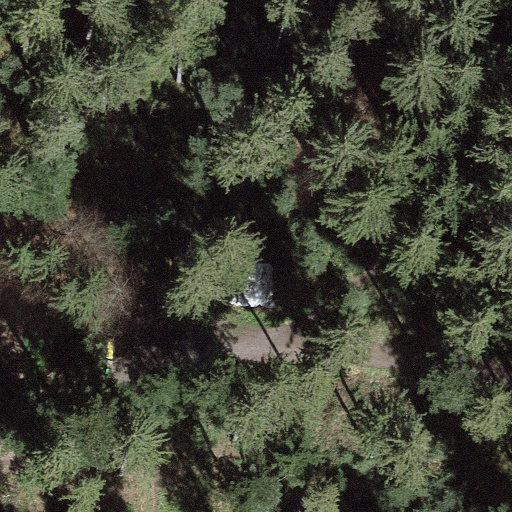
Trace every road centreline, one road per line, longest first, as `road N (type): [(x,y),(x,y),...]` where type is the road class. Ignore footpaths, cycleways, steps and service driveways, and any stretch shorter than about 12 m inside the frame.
road 1 (track): [(241,352),(511,377)]
road 2 (track): [(67,447),(241,352)]
